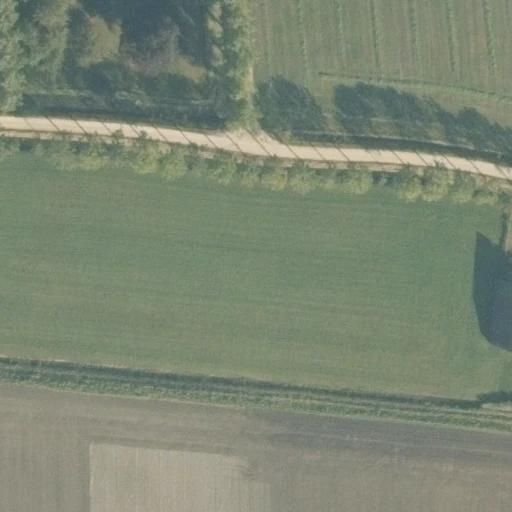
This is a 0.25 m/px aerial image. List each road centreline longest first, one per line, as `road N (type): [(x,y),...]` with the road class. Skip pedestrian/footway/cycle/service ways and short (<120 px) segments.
road 1 (unclassified): [(511,175),(249,142)]
road 2 (unclassified): [(249,142),(0,120)]
road 3 (unclassified): [(249,142),(239,0)]
